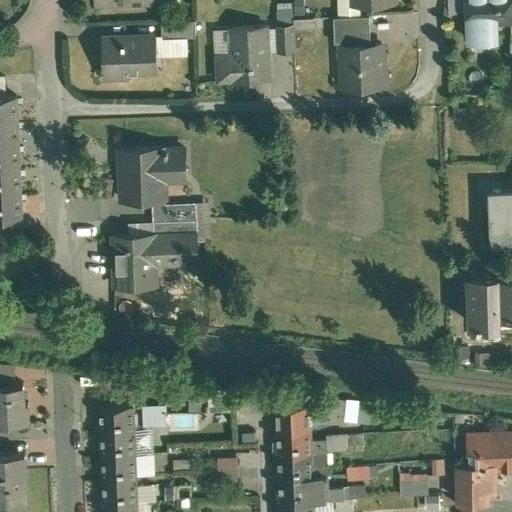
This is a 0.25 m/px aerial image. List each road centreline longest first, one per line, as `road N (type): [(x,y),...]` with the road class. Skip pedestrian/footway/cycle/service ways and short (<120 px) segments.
road 1 (residential): [(430,0),(434,95),(54,112)]
road 2 (residential): [(58,235),(54,112)]
road 3 (residential): [(68,511),(62,390)]
